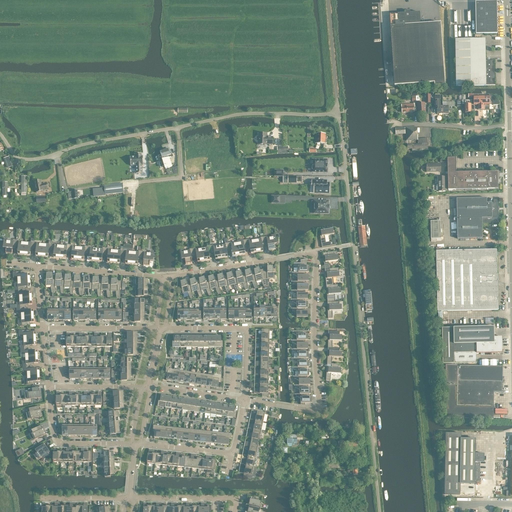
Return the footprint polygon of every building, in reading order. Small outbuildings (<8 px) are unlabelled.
[(475,2),(476,34),(490,34),(497,33),(497,1),(475,2)] [(390,26),(393,71),(394,85),(424,83),(434,83),(434,86),(445,85),(444,68),(441,22),(420,24),(420,12),(410,13),(409,11),(404,11),(405,13),(389,14),(390,26)] [(464,21),(465,36),(473,36),(472,21),(464,21)] [(485,60),(485,39),(455,39),(456,86),(486,86),(486,85),(495,85),(495,60),(485,60)] [(474,96),(474,100),(474,105),(478,105),(478,109),(484,109),(484,106),(485,106),(485,104),(489,104),(489,96),(474,96)] [(474,105),(474,100),(465,100),(465,113),(471,112),(471,105),(474,105)] [(401,105),(402,113),(414,112),(414,111),(417,110),(416,102),(413,103),(413,104),(401,105)] [(454,102),(442,102),(442,106),(443,114),(448,114),(448,106),(454,106),(454,102)] [(418,144),(407,144),(407,149),(412,148),(412,151),(428,150),(427,143),(427,138),(418,139),(417,127),(406,127),(406,128),(395,128),(396,134),(406,133),(406,141),(418,140),(418,144)] [(256,140),(257,141),(258,141),(258,144),(266,145),(266,144),(272,144),(273,137),(267,137),(267,134),(258,133),(258,136),(257,136),(256,137),(256,138),(256,140)] [(318,138),(316,138),(316,143),(319,143),(325,144),(325,134),(318,133),(318,138)] [(159,160),(160,163),(163,162),(165,168),(171,166),(169,158),(171,157),(170,155),(171,155),(169,148),(163,150),(160,151),(161,155),(158,156),(159,160)] [(130,157),(131,165),(136,165),(136,173),(142,173),(142,165),(143,165),(143,156),(142,156),(141,156),(141,154),(135,154),(135,157),(131,157),(130,157)] [(4,158),(8,167),(12,166),(9,156),(4,158)] [(487,172),(487,171),(456,172),(455,158),(447,158),(448,190),(488,189),(498,188),(498,172),(487,172)] [(327,165),(327,164),(327,159),(312,159),(309,159),(309,166),(312,166),(312,172),(327,172),(327,168),(327,167),(327,165)] [(426,164),(427,172),(441,172),(440,164),(426,164)] [(446,191),(446,177),(438,177),(438,191),(446,191)] [(34,181),(36,192),(43,191),(42,190),(47,189),(46,183),(41,184),(41,180),(34,181)] [(327,183),(327,181),(312,180),(312,186),(314,186),(314,193),(329,193),(329,183),(327,183)] [(104,187),(105,194),(123,192),(122,183),(104,185),(104,187)] [(104,187),(93,189),(94,196),(105,194),(104,187)] [(72,192),(68,192),(69,199),(73,199),(78,198),(77,190),(72,190),(72,192)] [(498,223),(498,203),(497,203),(497,200),(493,200),(493,203),(486,203),(486,198),(456,199),(457,239),(482,238),(482,223),(498,223)] [(315,206),(315,213),(329,213),(329,209),(330,209),(330,205),(329,205),(329,201),(314,201),(312,201),(312,206),(315,206)] [(430,221),(431,239),(441,239),(440,221),(430,221)] [(369,247),(366,226),(358,227),(360,248),(369,247)] [(322,244),(321,243),(323,243),(323,247),(336,245),(336,244),(335,242),(335,241),(328,242),(327,235),(334,234),(333,228),(321,230),(321,236),(320,236),(321,244),(322,244)] [(267,236),(263,237),(265,244),(268,244),(269,250),(275,249),(274,244),(277,244),(276,237),(267,238),(267,236)] [(261,239),(255,240),(257,252),(263,251),(262,245),(265,244),(263,237),(260,237),(261,239)] [(249,239),(246,240),(247,247),(250,247),(251,253),(257,252),(255,240),(249,241),(249,239)] [(13,247),(15,247),(16,240),(13,240),(13,241),(4,241),(3,248),(6,248),(6,253),(12,254),(13,247)] [(16,240),(15,247),(18,248),(18,254),(24,255),(25,243),(19,242),(19,240),(16,240)] [(243,242),(237,243),(239,255),(245,254),(244,248),(247,247),(246,240),(243,240),(243,242)] [(30,249),(33,249),(34,241),(31,241),(31,243),(25,243),(24,255),(30,255),(30,249)] [(35,256),(42,256),(43,244),(37,244),(37,242),(34,241),(33,249),(36,249),(35,256)] [(231,242),(228,243),(229,250),(232,250),(233,256),(239,255),(237,243),(231,244),(231,242)] [(48,250),(51,251),(52,243),(49,243),(48,245),(43,244),(42,256),(48,257),(48,250)] [(53,257),(60,258),(61,246),(60,246),(61,244),(52,243),(51,251),(54,251),(53,257)] [(207,248),(202,249),(203,261),(210,260),(209,253),(211,253),(210,245),(210,243),(207,244),(207,248)] [(225,245),(219,246),(221,258),(227,257),(226,251),(229,250),(228,243),(225,243),(225,245)] [(66,252),(69,252),(70,245),(67,244),(66,246),(61,246),(60,258),(66,258),(66,252)] [(71,259),(77,260),(79,247),(73,247),(73,245),(70,245),(69,252),(72,252),(71,259)] [(213,245),(210,245),(211,253),(214,253),(215,259),(221,258),(219,246),(214,247),(213,245)] [(84,254),(87,254),(88,246),(84,246),(84,248),(79,247),(77,260),(84,260),(84,254)] [(89,261),(95,261),(97,249),(91,248),(91,246),(88,246),(87,254),(90,254),(89,261)] [(102,255),(105,255),(106,248),(102,247),(102,249),(97,249),(95,261),(102,262),(102,255)] [(132,252),(131,264),(137,265),(138,260),(138,258),(141,258),(142,251),(142,247),(139,247),(138,251),(138,252),(132,252)] [(107,262),(113,263),(114,250),(109,250),(109,248),(106,248),(105,255),(108,256),(107,262)] [(131,264),(132,252),(133,249),(124,248),(124,249),(123,257),(126,257),(125,264),(131,264)] [(194,256),(192,248),(189,249),(190,251),(181,252),(182,259),(185,259),(186,264),(192,263),(191,256),(194,256)] [(196,248),(192,248),(194,256),(196,255),(197,262),(203,261),(202,249),(196,250),(196,248)] [(120,257),(123,257),(124,249),(120,249),(120,251),(114,250),(113,263),(120,263),(120,257)] [(499,250),(496,250),(436,251),(437,311),(498,310),(497,285),(498,285),(498,275),(497,275),(497,264),(496,255),(499,255),(499,250)] [(142,251),(141,258),(144,259),(143,265),(149,266),(150,261),(153,261),(154,254),(145,253),(145,251),(142,251)] [(329,269),(328,262),(338,261),(337,251),(327,253),(328,256),(325,256),(325,262),(324,262),(325,270),(329,269)] [(298,268),(298,272),(309,272),(309,266),(306,266),(306,259),(307,259),(300,260),(301,263),(294,263),(294,266),(298,268)] [(263,268),(266,286),(267,286),(269,286),(269,284),(269,282),(269,280),(269,278),(274,278),(274,279),(275,279),(273,266),(269,266),(269,267),(267,267),(267,269),(264,269),(263,268)] [(254,269),(254,271),(256,281),(261,280),(261,282),(262,283),(263,285),(264,287),(266,286),(263,268),(263,269),(260,270),(259,268),(257,269),(257,268),(254,269)] [(327,278),(326,278),(326,286),(327,286),(328,286),(331,285),(334,285),(333,278),(339,277),(339,271),(336,272),(336,268),(329,269),(330,272),(327,273),(327,278)] [(245,271),(245,272),(247,283),(252,281),(252,283),(253,285),(254,287),(255,288),(257,288),(256,281),(254,271),(251,271),(250,270),(248,270),(245,271)] [(23,271),(15,272),(15,275),(17,275),(18,281),(30,280),(30,274),(23,274),(23,271)] [(235,272),(236,274),(238,284),(243,283),(243,285),(244,286),(245,288),(245,290),(248,289),(247,283),(245,272),(241,273),(241,271),(239,272),(239,271),(235,272)] [(297,277),(297,281),(308,281),(308,275),(306,275),(306,272),(309,272),(298,272),(293,272),(293,275),(297,277)] [(55,293),(55,286),(56,276),(56,275),(52,275),(52,274),(50,274),(50,273),(46,273),(45,286),(46,286),(46,285),(51,285),(51,287),(51,289),(51,291),(52,293),(55,293)] [(226,274),(227,275),(228,286),(229,286),(233,284),(234,286),(235,288),(235,290),(236,291),(239,291),(238,284),(236,274),(232,274),(232,273),(230,273),(226,274)] [(64,294),(64,287),(65,276),(61,276),(61,274),(59,274),(56,274),(56,275),(56,276),(55,286),(60,286),(60,288),(60,290),(61,291),(61,293),(64,294)] [(217,275),(217,277),(218,277),(219,287),(220,287),(224,286),(225,288),(225,289),(226,291),(227,293),(230,292),(229,286),(228,286),(227,275),(223,276),(223,274),(221,275),(220,274),(217,275)] [(73,294),(74,287),(73,287),(74,277),(71,277),(71,275),(68,275),(65,275),(65,276),(64,287),(69,286),(69,288),(69,290),(70,292),(70,294),(73,294)] [(74,277),(73,287),(74,287),(79,287),(79,289),(79,291),(79,293),(80,295),(82,295),(83,288),(84,278),(83,278),(80,278),(80,275),(78,275),(74,275),(74,276),(74,277)] [(84,278),(83,288),(88,288),(88,290),(88,292),(88,294),(89,295),(92,296),(92,289),(93,279),(89,278),(89,276),(87,276),(84,276),(83,278),(84,278)] [(208,277),(208,278),(210,289),(215,287),(216,289),(216,291),(217,293),(218,294),(221,294),(220,287),(219,287),(218,277),(217,277),(214,277),(213,276),(211,276),(208,277)] [(93,279),(92,289),(97,289),(97,291),(97,292),(98,294),(98,296),(101,296),(101,290),(102,280),(98,279),(98,277),(96,277),(93,277),(93,279)] [(199,278),(199,280),(201,290),(206,289),(206,291),(207,292),(208,294),(209,296),(211,295),(210,289),(208,278),(205,279),(204,277),(202,278),(202,277),(199,278)] [(102,280),(101,290),(106,289),(106,291),(106,293),(107,295),(107,297),(110,297),(111,290),(110,290),(111,280),(108,280),(108,278),(106,278),(102,278),(102,280)] [(110,290),(111,290),(116,290),(116,292),(116,294),(116,296),(117,298),(119,298),(121,279),(120,279),(120,280),(117,281),(117,279),(115,279),(111,279),(111,280),(110,290)] [(190,280),(190,281),(192,292),(197,290),(197,292),(198,294),(199,296),(200,297),(202,297),(201,290),(199,280),(196,280),(195,279),(193,279),(190,280)] [(18,287),(16,287),(16,290),(25,289),(24,289),(24,287),(30,286),(30,280),(18,281),(18,287)] [(190,281),(186,282),(186,280),(184,281),(184,280),(180,281),(182,294),(183,294),(183,293),(188,292),(188,294),(189,295),(189,297),(190,299),(193,298),(192,292),(190,281)] [(297,286),(297,290),(308,290),(308,284),(306,284),(306,281),(308,281),(297,281),(293,281),(293,284),(297,286)] [(328,286),(328,294),(327,294),(327,302),(328,302),(329,302),(332,302),(332,301),(335,301),(334,294),(341,294),(340,288),(338,288),(338,285),(334,285),(331,285),(328,286)] [(25,289),(16,290),(17,293),(19,293),(19,299),(32,298),(32,292),(25,292),(25,289)] [(297,295),(297,299),(308,299),(308,293),(305,293),(305,290),(308,290),(297,290),(292,290),(292,293),(297,295)] [(365,314),(373,313),(371,290),(363,291),(365,314)] [(20,304),(18,305),(18,308),(27,307),(26,307),(26,305),(32,304),(32,298),(19,299),(20,304)] [(297,304),(297,308),(308,308),(308,302),(305,302),(305,299),(308,299),(297,299),(292,299),(292,302),(297,304)] [(332,302),(329,302),(329,310),(328,310),(328,318),(332,318),(332,311),(342,310),(341,304),(339,305),(339,301),(335,301),(332,301),(332,302)] [(27,307),(18,308),(18,311),(21,311),(21,317),(34,316),(33,310),(27,310),(27,307)] [(308,308),(297,308),(292,308),(292,311),(296,313),(296,317),(307,317),(307,311),(305,311),(305,308),(308,308)] [(178,320),(184,320),(184,310),(178,310),(178,313),(176,313),(175,318),(178,318),(178,320)] [(22,322),(20,322),(20,326),(27,326),(27,323),(34,322),(34,316),(21,317),(22,322)] [(495,327),(442,328),(443,363),(476,363),(476,353),(502,353),(502,336),(495,336),(495,327)] [(29,330),(20,330),(21,334),(23,334),(24,339),(36,339),(36,333),(29,333),(29,330)] [(255,339),(261,339),(269,339),(269,331),(272,331),(272,330),(262,330),(262,334),(261,335),(256,335),(256,338),(255,338),(255,339)] [(297,335),(297,340),(308,340),(308,334),(305,334),(305,331),(292,331),(292,334),(297,335)] [(328,348),(333,348),(333,347),(332,347),(332,340),(342,341),(342,335),(340,335),(340,331),(330,331),(329,340),(328,340),(328,348)] [(24,345),(22,345),(22,348),(31,348),(30,348),(30,345),(36,345),(36,339),(24,339),(24,345)] [(255,348),(261,348),(271,348),(271,347),(269,347),(269,339),(261,339),(261,343),(260,344),(256,344),(256,347),(255,347),(255,348)] [(297,344),(297,349),(308,349),(308,343),(305,343),(305,340),(308,340),(297,340),(292,340),(292,343),(297,344)] [(333,348),(332,351),(329,351),(329,356),(328,356),(327,356),(327,364),(332,364),(332,357),(341,357),(342,351),(339,351),(339,348),(333,347),(333,348)] [(31,348),(22,348),(22,352),(25,352),(25,357),(38,357),(37,351),(31,351),(31,348)] [(255,357),(261,357),(269,357),(269,349),(271,349),(271,348),(261,348),(261,352),(260,353),(255,353),(255,357)] [(297,354),(297,358),(308,358),(308,352),(306,352),(306,349),(308,349),(297,349),(293,349),(293,352),(297,354)] [(376,350),(370,350),(372,376),(378,375),(376,350)] [(26,363),(24,363),(24,366),(33,366),(32,366),(31,363),(38,363),(38,357),(25,357),(26,363)] [(255,366),(261,366),(271,366),(271,365),(268,365),(269,357),(261,357),(261,361),(260,362),(255,362),(255,366)] [(298,363),(298,367),(309,367),(309,361),(306,361),(306,358),(308,358),(297,358),(293,358),(293,361),(298,363)] [(326,380),(330,380),(331,373),(340,374),(341,368),(338,368),(339,364),(332,364),(332,367),(328,367),(328,372),(327,372),(326,372),(326,380)] [(445,419),(493,419),(489,419),(489,414),(493,414),(494,393),(494,392),(502,392),(502,366),(458,366),(445,365),(445,419)] [(33,366),(24,366),(24,370),(27,370),(27,375),(40,375),(39,368),(33,369),(33,366)] [(254,375),(260,375),(268,375),(268,367),(271,367),(271,366),(261,366),(260,370),(260,371),(255,371),(255,375),(254,375)] [(298,372),(298,376),(309,376),(309,370),(307,370),(307,367),(309,367),(298,367),(294,367),(294,370),(298,372)] [(168,380),(172,381),(174,370),(166,369),(165,374),(166,374),(167,374),(166,380),(167,380),(167,379),(168,379),(168,380)] [(27,381),(26,381),(26,384),(33,384),(33,381),(40,381),(40,375),(27,375),(27,381)] [(254,384),(260,384),(270,384),(270,383),(268,383),(268,375),(260,375),(260,380),(259,380),(255,380),(255,384),(254,384)] [(213,376),(212,387),(212,386),(213,386),(213,387),(218,388),(218,382),(220,382),(220,383),(221,378),(213,376)] [(299,380),(299,385),(310,385),(310,379),(307,379),(307,376),(309,376),(298,376),(294,376),(294,379),(299,380)] [(376,415),(382,414),(379,381),(373,382),(376,415)] [(260,384),(260,389),(259,389),(254,389),(254,393),(263,393),(263,396),(268,396),(268,385),(270,385),(270,384),(260,384)] [(300,389),(300,394),(311,394),(311,388),(308,388),(308,385),(310,385),(299,385),(295,385),(295,388),(300,389)] [(29,392),(26,393),(27,399),(32,399),(38,400),(38,401),(38,398),(41,398),(40,393),(40,391),(39,391),(39,388),(40,388),(28,389),(29,389),(29,392)] [(311,394),(300,394),(296,394),(296,397),(300,398),(301,404),(300,404),(300,405),(305,405),(305,403),(312,403),(312,397),(309,397),(309,394),(311,394)] [(158,406),(165,407),(167,397),(167,398),(166,398),(166,396),(161,396),(160,401),(159,401),(158,401),(158,406)] [(30,412),(27,413),(29,419),(34,418),(34,419),(40,419),(40,417),(43,416),(42,412),(41,409),(40,410),(40,407),(40,406),(29,409),(30,409),(30,412)] [(229,406),(227,417),(235,418),(236,413),(234,413),(235,407),(234,407),(234,408),(233,408),(233,407),(229,406)] [(249,419),(255,421),(255,420),(263,422),(265,414),(267,415),(267,413),(257,411),(256,416),(255,417),(251,416),(250,419),(249,419)] [(248,428),(253,429),(263,431),(263,430),(261,430),(263,422),(255,420),(255,421),(254,425),(253,425),(249,424),(248,428)] [(30,434),(33,440),(38,438),(44,438),(45,438),(43,436),(46,434),(44,430),(44,431),(41,426),(42,425),(32,430),(33,433),(30,434)] [(156,437),(160,437),(161,427),(153,426),(153,431),(155,431),(154,437),(155,437),(155,436),(156,436),(156,437)] [(119,427),(110,428),(110,436),(116,436),(116,433),(119,432),(119,431),(120,431),(120,428),(119,428),(119,427)] [(246,437),(252,438),(259,440),(261,432),(263,432),(263,431),(253,429),(253,434),(252,434),(247,433),(246,437)] [(475,439),(461,439),(461,434),(446,433),(444,494),(460,495),(460,484),(475,484),(475,480),(480,480),(480,462),(484,462),(484,454),(475,454),(475,439)] [(224,434),(222,444),(223,444),(223,443),(224,443),(224,444),(228,445),(229,439),(231,439),(231,434),(224,434)] [(287,445),(292,445),(292,444),(296,444),(296,442),(296,436),(287,436),(287,445)] [(244,446),(250,447),(260,449),(260,448),(258,448),(259,440),(252,438),(251,443),(250,443),(245,442),(244,446)] [(37,452),(34,454),(38,460),(43,457),(48,455),(49,456),(47,454),(50,452),(47,448),(47,449),(44,444),(45,444),(44,444),(35,450),(37,452)] [(242,455),(248,456),(256,457),(257,450),(259,450),(260,449),(250,447),(249,451),(248,452),(243,451),(243,454),(242,454),(242,455)] [(103,449),(104,457),(113,457),(113,451),(109,451),(109,448),(103,449)] [(147,463),(155,464),(156,453),(152,453),(152,455),(148,454),(147,463)] [(155,464),(162,465),(163,456),(159,456),(160,454),(156,453),(155,464)] [(162,465),(170,466),(171,455),(167,454),(167,456),(163,456),(162,465)] [(170,466),(177,466),(178,458),(174,457),(175,455),(171,455),(170,466)] [(177,466),(184,467),(186,456),(182,456),(182,458),(178,458),(177,466)] [(184,467),(192,468),(193,459),(189,459),(190,457),(186,456),(184,467)] [(240,464),(246,465),(256,467),(256,466),(254,465),(256,457),(248,456),(247,460),(246,461),(241,460),(241,463),(240,463),(240,464)] [(192,468),(199,469),(201,458),(197,458),(196,460),(193,459),(192,468)] [(199,469),(207,470),(208,461),(204,460),(204,458),(201,458),(199,469)] [(208,461),(207,470),(207,473),(211,473),(211,470),(214,470),(216,460),(212,459),(211,461),(208,461)] [(326,461),(326,468),(339,468),(339,460),(326,461)] [(246,465),(245,469),(244,470),(240,469),(239,472),(238,472),(247,474),(247,477),(251,478),(254,467),(256,468),(256,467),(246,465)] [(114,468),(104,468),(105,477),(110,476),(110,474),(110,473),(113,473),(114,473),(114,468)] [(246,503),(246,504),(261,507),(259,506),(260,503),(261,503),(263,496),(247,496),(247,499),(249,500),(248,504),(246,503)]
